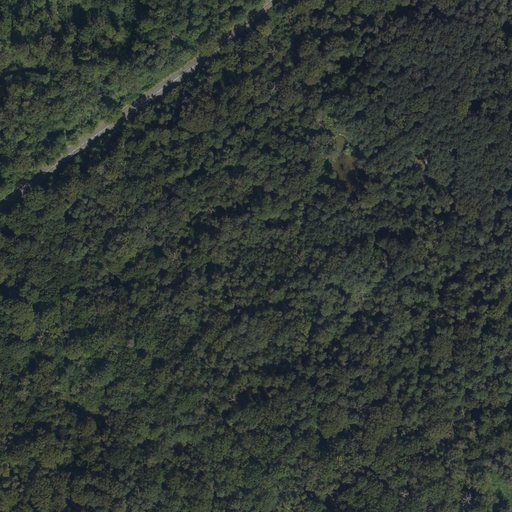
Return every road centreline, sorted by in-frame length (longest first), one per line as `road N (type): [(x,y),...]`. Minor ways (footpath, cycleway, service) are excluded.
road 1 (track): [(303,511),(0,284)]
road 2 (tertiary): [(267,0),(0,203)]
road 3 (track): [(40,511),(0,391)]
